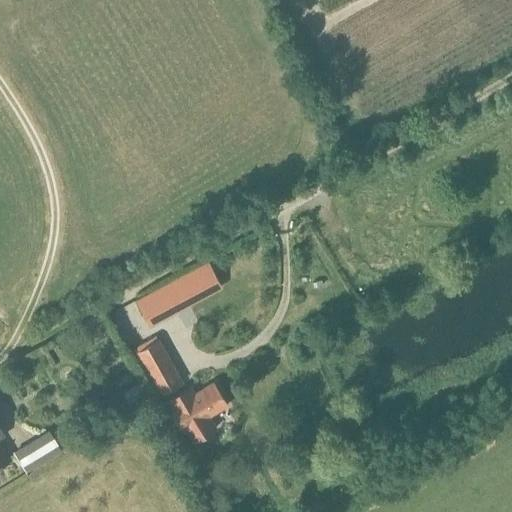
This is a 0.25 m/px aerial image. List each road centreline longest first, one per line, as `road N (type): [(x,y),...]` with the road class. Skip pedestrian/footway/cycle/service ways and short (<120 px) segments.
road 1 (track): [(6,365),(511,77)]
road 2 (track): [(0,369),(47,272),(60,212),(43,154),(0,78)]
